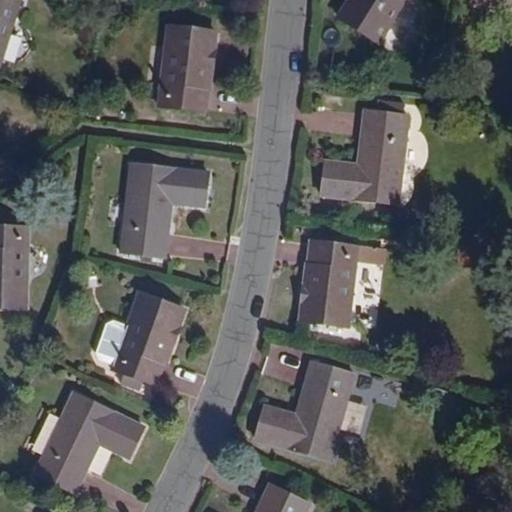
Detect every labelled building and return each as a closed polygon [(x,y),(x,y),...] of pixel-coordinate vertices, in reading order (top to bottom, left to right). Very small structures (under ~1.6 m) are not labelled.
[(0,0),(0,59),(18,0),(0,0)] [(406,0),(349,0),(337,18),(377,44),(406,0)] [(212,32),(166,27),(158,107),(203,112),(212,32)] [(396,206),(407,118),(364,112),(357,167),(324,163),(320,197),(396,206)] [(208,175),(130,165),(119,253),(163,258),(169,204),(204,208),(208,175)] [(27,228),(0,227),(0,307),(26,308),(27,228)] [(321,244),(310,243),(301,323),(347,328),(355,248),(351,248),(351,241),(322,238),(321,244)] [(183,311),(138,294),(110,370),(155,387),(183,311)] [(328,461),(353,376),(311,364),(296,416),(264,407),(254,439),(328,461)] [(142,427),(71,394),(33,474),(73,493),(97,444),(128,458),(142,427)] [(305,511),(309,504),(269,485),(256,511),(305,511)]
